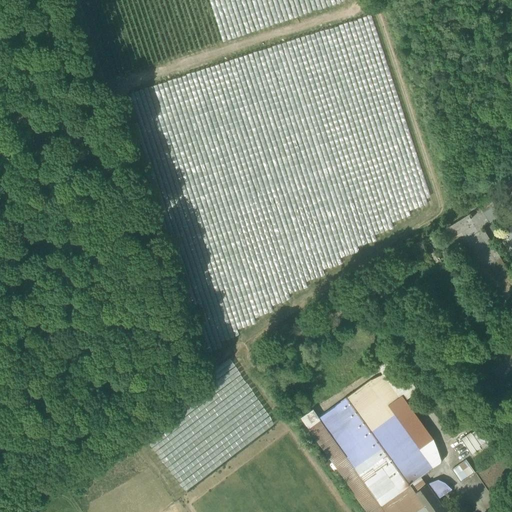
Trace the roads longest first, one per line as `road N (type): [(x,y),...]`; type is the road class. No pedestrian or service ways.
road 1 (track): [(511,428),(383,245),(229,347),(211,376),(137,426)]
road 2 (track): [(211,376),(118,85)]
road 3 (track): [(368,0),(443,209),(383,245)]
road 4 (track): [(369,1),(118,85)]
